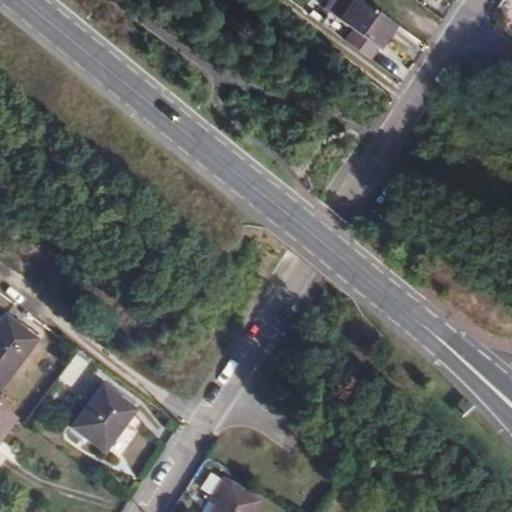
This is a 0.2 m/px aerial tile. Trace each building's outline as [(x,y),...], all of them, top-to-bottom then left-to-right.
[(331,23),(372,52),(388,29),(347,0),(331,23)] [(1,316),(0,317),(0,390),(36,342),(1,316)] [(100,387),(71,428),(106,453),(135,413),(100,387)] [(0,434),(12,419),(0,409),(0,434)] [(217,505),(212,511),(249,511),(256,502),(223,481),(210,500),(217,505)]
